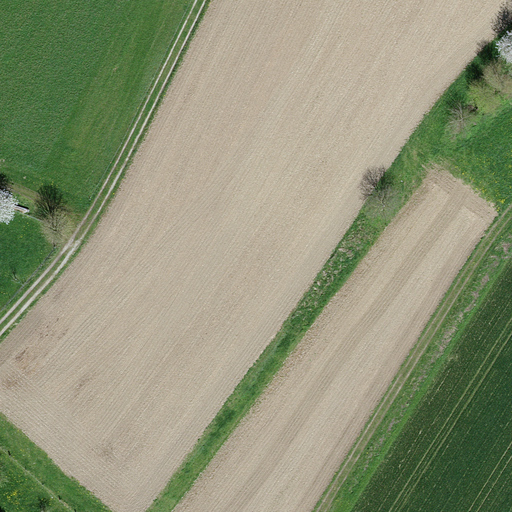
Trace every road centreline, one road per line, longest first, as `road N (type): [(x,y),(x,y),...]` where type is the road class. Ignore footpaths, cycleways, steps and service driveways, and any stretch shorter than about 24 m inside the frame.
road 1 (track): [(0,335),(76,247),(197,0)]
road 2 (track): [(511,210),(318,511)]
